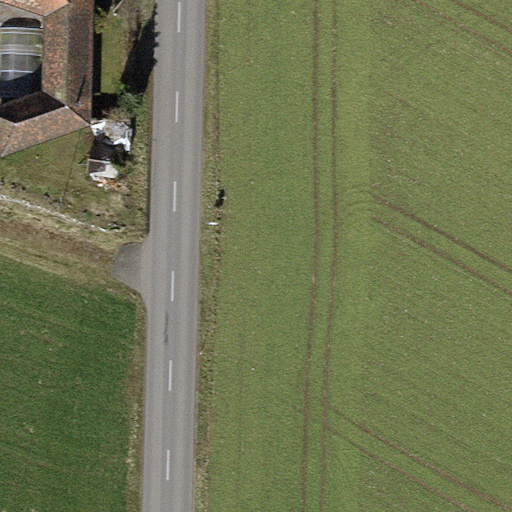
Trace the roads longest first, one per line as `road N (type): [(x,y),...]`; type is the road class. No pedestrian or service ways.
road 1 (tertiary): [(183,0),(171,511)]
road 2 (track): [(0,222),(117,265),(177,273)]
